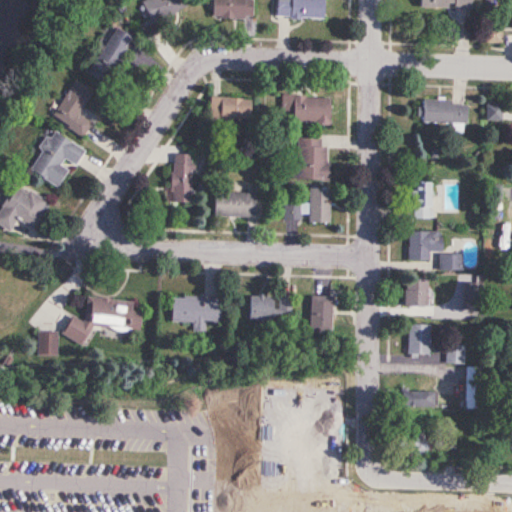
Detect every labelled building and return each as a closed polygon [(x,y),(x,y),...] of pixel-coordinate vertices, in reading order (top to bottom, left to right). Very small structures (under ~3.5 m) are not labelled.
[(140,0),(150,23),(187,7),(183,0),(140,0)] [(211,0),(211,17),(251,17),(250,0),(211,0)] [(276,0),(276,17),(324,18),(323,0),(276,0)] [(132,39),(114,28),(86,74),(104,85),(132,39)] [(91,124),(77,115),(92,93),(74,80),(49,116),(81,138),(91,124)] [(330,96),(280,96),(280,123),(330,124),(330,96)] [(249,98),(209,98),(209,123),(249,123),(249,98)] [(502,101),(486,102),(486,121),(503,121),(502,101)] [(467,102),(421,102),(421,123),(467,123),(467,102)] [(57,188),(68,171),(61,166),(64,160),(75,167),(84,151),(51,131),(27,170),(57,188)] [(296,181),(327,181),(327,138),(296,138),(296,181)] [(191,155),(172,155),(171,203),(190,203),(191,155)] [(432,183),(412,183),(412,219),(432,219),(432,183)] [(0,208),(0,227),(9,232),(15,220),(34,229),(48,203),(13,184),(0,208)] [(247,193),(214,193),(214,217),(255,217),(255,186),(247,186),(247,193)] [(329,188),(308,188),(308,223),(329,223),(329,188)] [(284,203),(284,222),(300,222),(300,203),(284,203)] [(429,261),(429,251),(442,251),(442,232),(407,232),(407,261),(429,261)] [(461,271),(461,255),(439,255),(439,271),(461,271)] [(404,278),(404,306),(427,306),(427,278),(404,278)] [(464,310),(480,310),(480,284),(464,284),(464,310)] [(133,302),(87,296),(84,321),(80,320),(70,316),(62,332),(62,336),(82,345),(92,325),(106,327),(112,329),(139,333),(141,313),(132,309),(133,302)] [(250,320),(292,320),(293,296),(250,296),(250,320)] [(332,332),(332,296),(310,296),(310,332),(332,332)] [(206,331),(206,323),(221,323),(221,297),(172,297),(171,322),(193,323),(193,331),(206,331)] [(407,324),(407,355),(429,355),(429,324),(407,324)] [(56,355),(56,333),(37,333),(37,355),(56,355)] [(445,364),(464,364),(464,345),(445,345),(445,364)] [(467,411),(478,411),(478,367),(467,367),(467,411)] [(434,406),(434,390),(399,390),(399,406),(434,406)] [(445,447),(454,447),(454,426),(445,426),(445,447)] [(425,455),(425,432),(397,432),(397,455),(425,455)]
